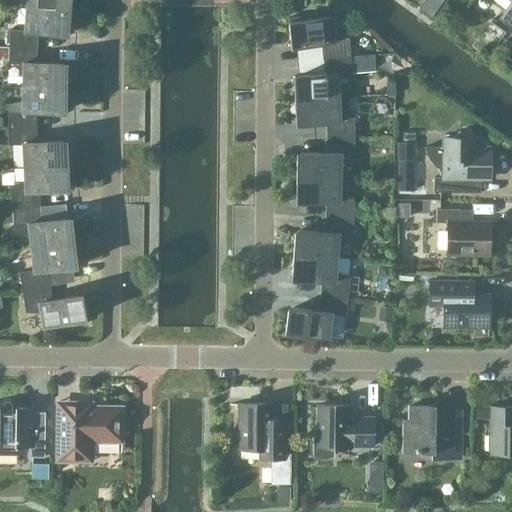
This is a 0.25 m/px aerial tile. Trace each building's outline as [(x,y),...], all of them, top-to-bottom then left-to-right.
[(17,0),(17,7),(27,8),(69,11),(70,0),(17,0)] [(9,29),(8,46),(37,48),(37,33),(63,35),(63,31),(68,31),(69,11),(27,8),(25,31),(9,29)] [(511,8),(502,22),(511,29),(511,8)] [(322,59),(350,56),(348,33),(331,31),(330,17),(307,20),(306,16),(287,18),(290,43),(294,43),(295,47),(320,44),(322,59)] [(36,63),(37,48),(8,46),(8,64),(24,64),(23,87),(66,88),(66,67),(62,67),(62,63),(36,63)] [(352,80),(351,73),(350,56),(322,59),(323,74),(297,75),(297,79),(293,79),(294,100),(348,97),(352,97),(351,80),(352,80)] [(65,109),(66,88),(23,87),(23,101),(7,104),(7,128),(35,127),(35,112),(61,112),(61,109),(65,109)] [(354,137),(354,120),(353,111),(349,111),(348,97),(294,100),(295,121),(300,120),(300,124),(326,123),(326,138),(354,137)] [(25,167),(67,165),(66,144),(62,144),(62,141),(36,142),(35,127),(7,128),(8,145),(24,144),(25,167)] [(439,169),(442,172),(442,178),(433,178),(433,192),(480,193),(480,179),(489,179),(490,147),(475,147),(475,138),(466,138),(459,131),(451,138),(443,138),(443,147),(425,147),(425,148),(426,148),(426,150),(427,152),(428,155),(429,158),(431,161),(433,164),(436,167),(439,169)] [(296,177),(338,178),(338,154),(354,154),(354,137),(326,138),(326,153),(300,153),(300,156),(296,156),(296,177)] [(11,209),(40,206),(38,191),(64,190),(64,186),(68,186),(67,165),(25,167),(26,181),(9,185),(11,209)] [(338,201),(338,178),(296,177),(295,198),(300,198),(300,202),(326,202),(325,217),(353,218),(354,201),(338,201)] [(379,204),(383,186),(363,181),(359,199),(379,204)] [(32,247),(74,242),(71,221),(67,222),(67,218),(41,221),(40,206),(11,209),(13,226),(14,232),(30,233),(32,247)] [(447,222),(446,254),(489,255),(489,222),(459,221),(460,209),(436,209),(435,222),(447,222)] [(352,236),(353,218),(325,217),(324,232),(298,230),(298,234),(294,234),(292,254),(335,258),(336,234),(352,236)] [(21,289),(49,285),(47,270),(72,267),(72,263),(76,263),(74,242),(32,247),(34,270),(19,272),(21,289)] [(334,271),(335,258),(292,254),(291,275),(295,276),(295,279),(321,281),(319,296),(347,299),(349,276),(334,271)] [(488,327),(488,295),(472,294),(472,281),(429,280),(429,306),(443,306),(443,326),(488,327)] [(49,285),(21,289),(25,312),(41,313),(44,327),(67,323),(68,327),(87,323),(82,298),(77,299),(77,295),(51,300),(49,285)] [(345,316),(347,299),(319,296),(317,311),(291,308),(291,311),(287,311),(283,336),(302,339),(303,335),(326,338),(329,314),(345,316)] [(11,412),(11,406),(11,405),(11,404),(10,403),(9,402),(8,402),(7,402),(6,402),(5,402),(3,403),(3,404),(2,405),(2,406),(2,412),(0,411),(0,453),(16,454),(16,446),(29,446),(29,457),(44,457),(44,412),(31,412),(31,408),(15,408),(15,412),(11,412)] [(56,402),(56,461),(91,461),(91,441),(121,442),(122,407),(91,407),(91,403),(56,402)] [(239,404),(238,449),(259,449),(258,459),(271,459),(270,484),(289,484),(289,454),(285,454),(285,421),(271,421),(271,404),(239,404)] [(332,447),(349,448),(349,446),(373,446),(373,417),(357,417),(357,420),(350,420),(350,405),(318,405),(317,437),(314,437),(314,456),(320,458),(326,458),(332,456),(332,447)] [(429,406),(427,406),(408,406),(408,420),(403,420),(403,452),(432,452),(432,457),(459,458),(460,410),(441,410),(441,412),(433,412),(433,410),(432,409),(431,408),(430,407),(429,406)] [(511,406),(491,407),(491,435),(489,436),(489,450),(491,450),(491,454),(511,454),(511,406)]
